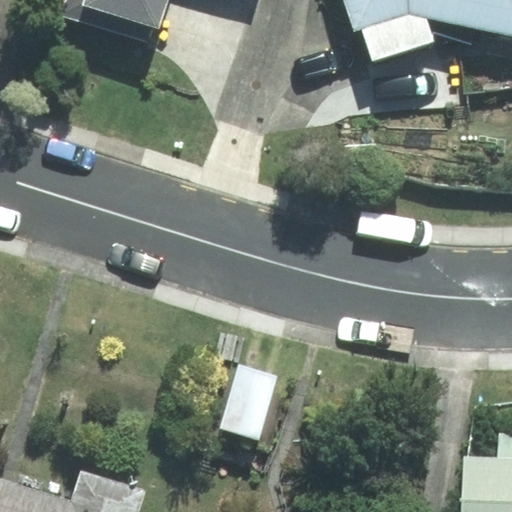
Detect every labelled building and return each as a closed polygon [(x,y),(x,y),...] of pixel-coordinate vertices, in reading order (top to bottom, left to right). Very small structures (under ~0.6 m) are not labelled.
[(67,0),(59,30),(150,56),(165,0),(67,0)] [(511,0),(328,0),(341,52),(351,50),(357,78),(424,63),(420,43),(511,57),(511,0)] [(275,384),(225,371),(205,444),(255,458),(275,384)] [(511,511),(511,438),(490,437),(489,468),(453,467),(450,511),(511,511)] [(0,511),(129,511),(133,500),(78,484),(70,510),(0,489),(0,511)]
